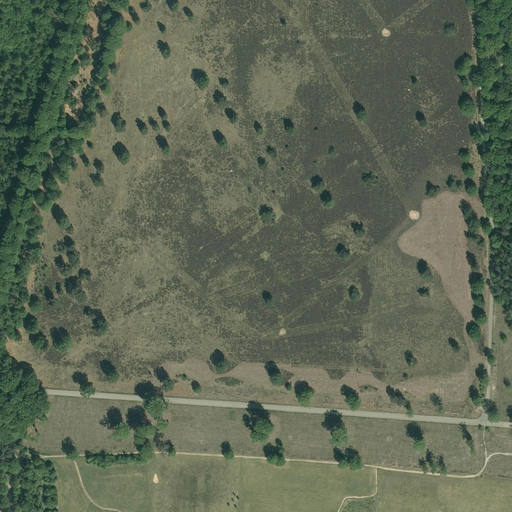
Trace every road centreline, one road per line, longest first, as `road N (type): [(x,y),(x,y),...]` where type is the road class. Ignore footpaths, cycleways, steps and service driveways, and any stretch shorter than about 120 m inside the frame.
road 1 (unclassified): [(484,422),(0,387)]
road 2 (unclassified): [(484,422),(492,231),(477,0)]
